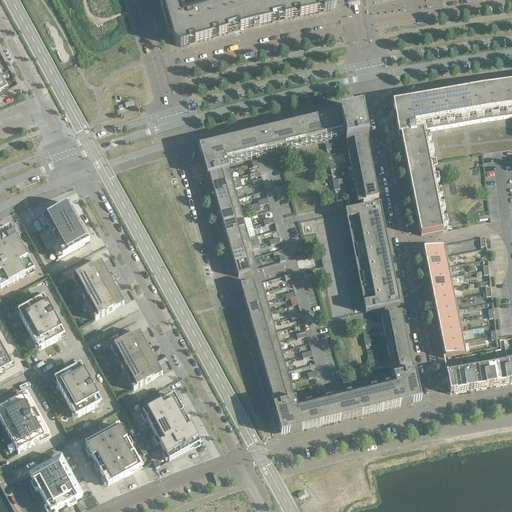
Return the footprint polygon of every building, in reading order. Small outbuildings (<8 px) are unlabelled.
[(157,0),(169,37),(171,36),(173,42),(173,43),(174,43),(174,44),(174,45),(175,45),(176,46),(177,47),(178,47),(179,48),(180,48),(181,48),(183,48),(249,29),(263,25),(330,12),(332,11),(333,10),(334,10),(334,9),(335,9),(335,8),(336,7),(336,6),(336,5),(336,4),(336,3),(336,2),(335,0),(157,0)] [(420,237),(442,233),(442,232),(443,232),(443,234),(447,233),(446,231),(451,230),(451,228),(444,230),(444,227),(447,226),(446,219),(442,220),(441,214),(445,213),(443,206),(440,207),(438,200),(442,199),(440,192),(437,193),(436,186),(439,185),(437,178),(434,178),(433,171),(436,171),(435,164),(431,164),(430,157),(433,157),(432,150),(429,150),(427,143),(430,143),(429,135),(426,136),(425,133),(428,132),(488,122),(511,118),(511,85),(511,86),(511,87),(501,89),(500,88),(496,88),(496,89),(485,91),(485,90),(483,90),(482,90),(482,91),(469,94),(469,92),(466,93),(466,94),(455,96),(455,95),(450,96),(450,97),(439,99),(439,98),(436,98),(437,99),(425,101),(425,100),(421,101),(421,102),(410,104),(410,103),(407,103),(407,104),(396,106),(395,105),(393,106),(398,138),(401,138),(420,237)] [(366,130),(362,110),(199,149),(204,169),(205,169),(207,175),(206,175),(207,178),(209,177),(229,171),(228,171),(227,165),(345,136),(346,142),(345,142),(346,143),(366,139),(368,139),(368,136),(367,136),(366,130)] [(366,139),(346,143),(348,153),(368,149),(366,139)] [(348,153),(350,163),(370,159),(368,149),(348,153)] [(372,169),(370,159),(350,163),(352,173),(372,169)] [(374,179),(372,169),(352,173),(354,183),(374,179)] [(232,181),(229,171),(209,177),(211,187),(232,181)] [(376,189),(374,179),(354,183),(356,193),(376,189)] [(234,191),(232,181),(211,187),(214,197),(234,191)] [(378,199),(376,189),(356,193),(358,203),(378,199)] [(237,201),(234,191),(214,197),(217,206),(237,201)] [(240,210),(237,201),(217,206),(220,216),(240,210)] [(37,222),(58,260),(89,243),(69,205),(37,222)] [(381,216),(380,207),(345,214),(347,223),(349,234),(350,237),(349,237),(352,248),(355,265),(357,277),(357,276),(358,279),(360,291),(361,293),(363,305),(365,314),(400,307),(399,305),(398,305),(397,301),(398,300),(398,298),(396,286),(395,284),(393,272),(392,270),(390,258),(389,255),(388,256),(386,244),(387,244),(387,241),(384,230),(384,227),(382,216),(381,216)] [(243,220),(240,210),(220,216),(223,226),(243,220)] [(246,230),(243,220),(223,226),(226,236),(246,230)] [(333,322),(361,318),(346,224),(314,229),(316,238),(320,238),(333,322)] [(10,229),(0,234),(0,291),(34,273),(10,229)] [(249,240),(246,230),(226,236),(228,246),(249,240)] [(251,250),(249,240),(228,246),(231,256),(251,250)] [(423,253),(423,257),(424,257),(426,262),(447,258),(445,247),(423,251),(424,252),(423,253)] [(254,260),(251,250),(231,256),(234,265),(254,260)] [(449,269),(447,258),(426,262),(428,273),(449,269)] [(257,270),(254,260),(234,265),(237,276),(238,275),(239,277),(238,278),(251,275),(250,272),(257,270)] [(124,306),(101,264),(72,280),(95,322),(124,306)] [(451,279),(449,269),(428,273),(430,283),(451,279)] [(453,290),(451,279),(430,283),(432,294),(453,290)] [(254,286),(253,283),(240,287),(240,288),(242,287),(242,289),(241,290),(244,300),(264,294),(261,284),(254,286)] [(455,301),(453,290),(432,294),(434,305),(455,301)] [(267,304),(264,294),(244,300),(247,310),(267,304)] [(19,312),(21,316),(19,318),(36,348),(38,347),(40,351),(64,338),(43,299),(19,312)] [(457,311),(455,301),(434,305),(436,315),(457,311)] [(270,314),(267,304),(247,310),(250,320),(270,314)] [(459,322),(457,311),(436,315),(438,326),(459,322)] [(273,324),(270,314),(250,320),(252,330),(273,324)] [(403,325),(401,314),(380,318),(383,329),(403,325)] [(461,332),(459,322),(438,326),(440,337),(461,332)] [(275,334),(273,324),(252,330),(255,339),(275,334)] [(405,335),(403,325),(383,329),(385,339),(405,335)] [(464,343),(461,332),(440,337),(442,347),(464,343)] [(110,350),(133,392),(162,376),(139,334),(110,350)] [(278,343),(275,334),(255,339),(258,349),(278,343)] [(407,345),(405,335),(385,339),(387,349),(407,345)] [(281,353),(278,343),(258,349),(261,359),(281,353)] [(466,354),(464,343),(442,347),(445,358),(443,358),(443,359),(444,359),(466,354)] [(61,344),(56,346),(61,356),(65,354),(61,344)] [(409,355),(407,345),(387,349),(389,359),(409,355)] [(0,373),(11,368),(0,347),(0,373)] [(284,363),(281,353),(261,359),(264,369),(284,363)] [(411,365),(409,355),(389,359),(391,369),(411,365)] [(287,373),(284,363),(264,369),(267,379),(287,373)] [(413,375),(411,365),(391,369),(393,380),(393,379),(413,375)] [(508,385),(511,385),(507,365),(499,367),(497,367),(501,387),(504,386),(504,387),(508,387),(508,385)] [(56,385),(73,416),(75,415),(77,419),(101,406),(80,367),(56,380),(58,384),(56,385)] [(491,388),(501,387),(497,367),(495,367),(487,369),(491,388)] [(481,390),(486,389),(491,388),(487,369),(479,370),(477,370),(481,390)] [(470,392),(481,390),(477,370),(475,371),(467,372),(470,392)] [(467,372),(459,374),(457,374),(460,394),(470,392),(467,372)] [(290,383),(287,373),(267,379),(269,389),(290,383)] [(275,417),(276,418),(281,436),(421,403),(417,383),(416,383),(415,377),(416,377),(415,374),(413,375),(393,379),(393,380),(395,386),(296,410),(295,404),(296,404),(295,403),(275,408),(273,409),(274,411),(276,417),(275,417)] [(460,394),(457,374),(455,374),(447,376),(447,375),(446,375),(450,396),(453,395),(453,396),(457,395),(457,394),(460,394)] [(292,393),(290,383),(269,389),(272,398),(292,393)] [(295,403),(292,393),(272,398),(275,408),(295,403)] [(0,410),(0,422),(17,454),(49,437),(27,396),(0,410)] [(146,422),(160,446),(168,462),(169,463),(200,446),(196,438),(183,414),(174,398),(174,397),(142,414),(146,422)] [(151,398),(138,404),(142,411),(154,404),(151,398)] [(107,434),(85,446),(86,449),(92,461),(93,461),(100,473),(99,473),(107,488),(112,486),(125,479),(125,478),(141,469),(133,455),(126,442),(127,442),(119,427),(107,434)] [(72,429),(67,432),(70,438),(75,435),(72,429)] [(146,435),(139,439),(142,445),(149,441),(146,435)] [(61,459),(28,477),(47,511),(57,511),(82,499),(61,459)] [(217,475),(212,477),(216,486),(217,488),(221,486),(217,475)] [(83,500),(76,504),(80,511),(83,511),(88,509),(83,500)]
